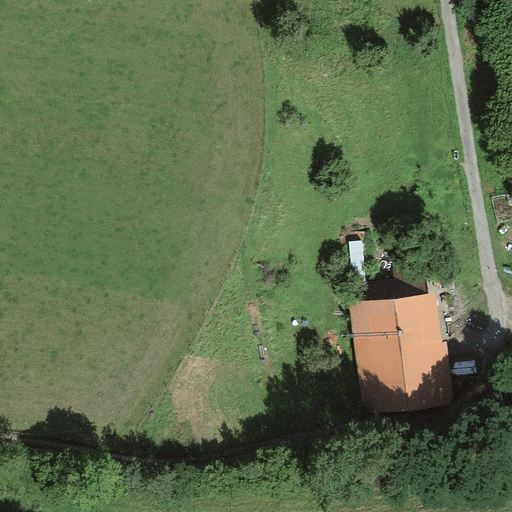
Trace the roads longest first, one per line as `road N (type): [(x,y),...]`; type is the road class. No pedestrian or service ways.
road 1 (track): [(0,438),(182,465),(421,417),(477,394),(500,348),(490,283)]
road 2 (residential): [(442,0),(490,283)]
